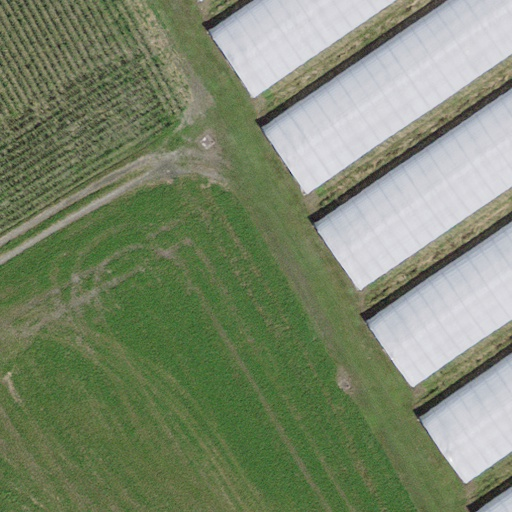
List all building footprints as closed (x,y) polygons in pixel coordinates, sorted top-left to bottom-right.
[(400,0),(258,0),(210,33),(255,99),(400,0)] [(511,50),(511,0),(444,0),(258,127),(303,192),(511,50)] [(511,185),(511,88),(313,224),(358,290),(511,185)] [(511,316),(511,220),(366,320),(411,386),(511,316)] [(511,451),(511,355),(420,418),(465,484),(511,451)] [(511,511),(511,487),(476,511),(511,511)]
